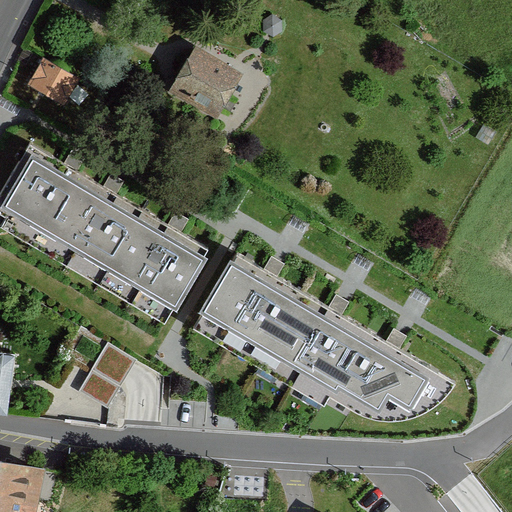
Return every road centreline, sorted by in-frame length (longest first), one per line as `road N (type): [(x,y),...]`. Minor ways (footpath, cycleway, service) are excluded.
road 1 (residential): [(511,419),(470,445),(404,453),(0,427)]
road 2 (unknown): [(60,0),(170,67)]
